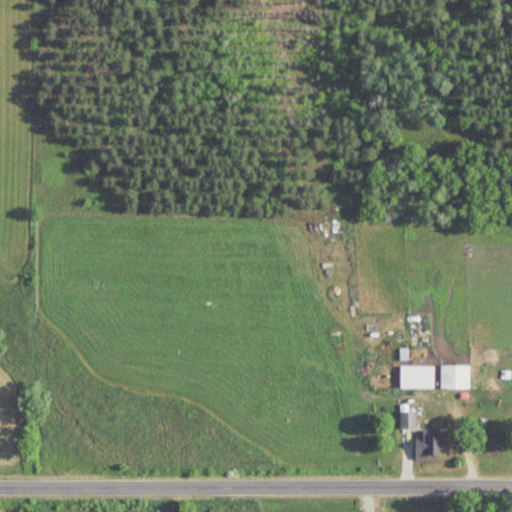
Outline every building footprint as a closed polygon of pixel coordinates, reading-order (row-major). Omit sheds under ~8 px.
[(411,315),(411,348),(433,348),(433,315),(411,315)] [(471,390),(471,366),(442,366),(442,390),(471,390)] [(435,389),(435,367),(401,367),(401,389),(435,389)] [(417,412),(401,412),(401,429),(417,429),(417,412)] [(441,437),(430,437),(430,431),(417,431),(417,459),(441,459),(441,437)]
